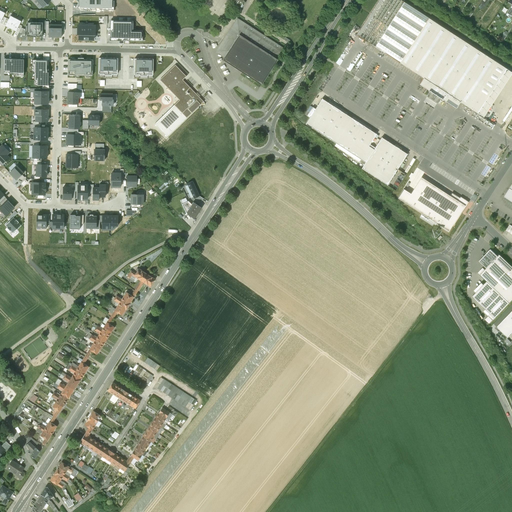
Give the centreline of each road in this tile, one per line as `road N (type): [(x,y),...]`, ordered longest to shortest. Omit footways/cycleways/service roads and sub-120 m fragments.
road 1 (track): [(268,511),(422,316),(456,295)]
road 2 (primary): [(250,149),(105,373)]
road 3 (track): [(0,356),(132,259),(174,237),(193,237)]
road 4 (tertiary): [(426,262),(269,144)]
road 5 (primary): [(348,0),(265,125)]
